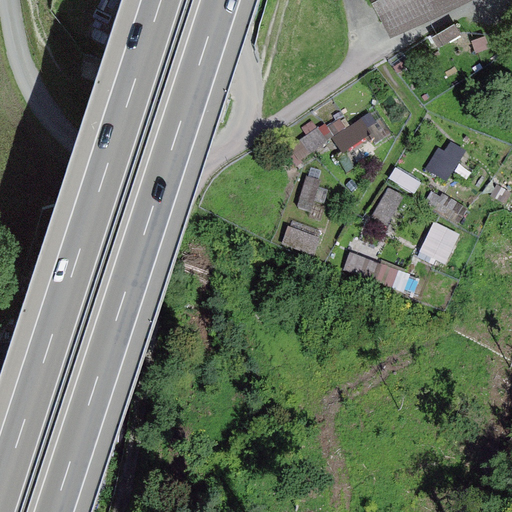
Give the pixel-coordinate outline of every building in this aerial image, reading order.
[(380,0),(391,25),(447,0),(380,0)] [(334,134),(342,152),(377,138),(370,119),(334,134)] [(325,125),(293,148),(304,163),(336,140),(325,125)] [(447,140),(431,172),(451,182),(467,150),(447,140)] [(300,206),(312,211),(323,181),(311,176),(300,206)] [(377,221),(394,227),(405,195),(388,190),(377,221)] [(291,224),(285,247),(318,256),(324,233),(291,224)] [(424,256),(446,264),(458,232),(436,224),(424,256)] [(355,251),(346,272),(434,308),(463,239),(459,237),(447,266),(391,243),(383,263),(355,251)]
